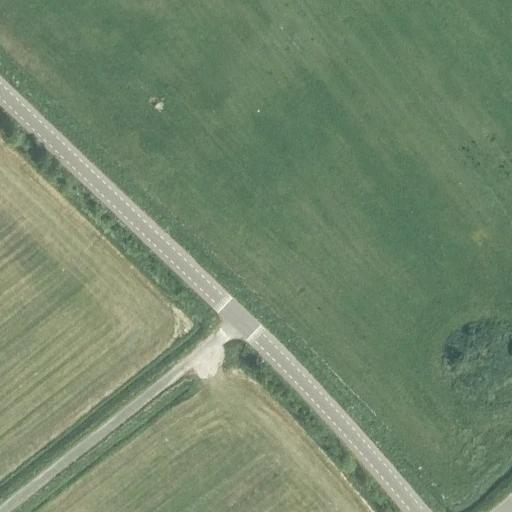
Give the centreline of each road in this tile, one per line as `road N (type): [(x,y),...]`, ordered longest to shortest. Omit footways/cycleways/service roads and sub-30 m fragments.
road 1 (tertiary): [(416,511),(318,399),(0,90)]
road 2 (track): [(240,321),(0,510)]
